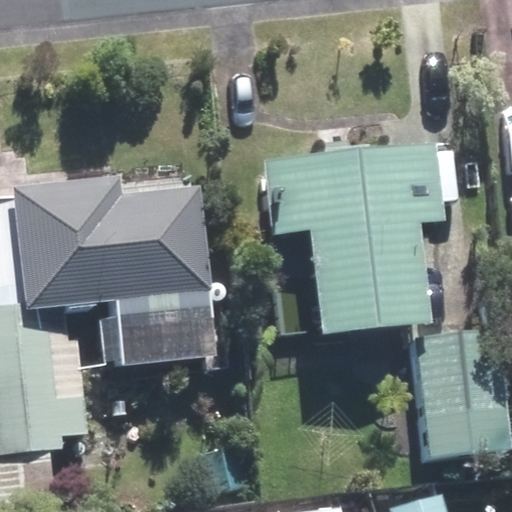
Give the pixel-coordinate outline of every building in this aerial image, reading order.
[(438,144),(263,161),(270,236),(310,232),(314,274),(320,329),(320,336),(431,325),(422,226),(446,223),(438,144)] [(124,370),(220,358),(199,188),(124,197),(122,178),(13,192),(29,312),(115,301),(124,370)] [(314,274),(278,277),(283,333),(320,329),(314,274)] [(15,303),(0,305),(0,456),(63,449),(62,438),(89,434),(75,319),(17,326),(15,303)] [(511,455),(511,434),(498,329),(414,340),(431,466),(511,455)] [(445,511),(441,495),(389,510),(389,511),(445,511)]
